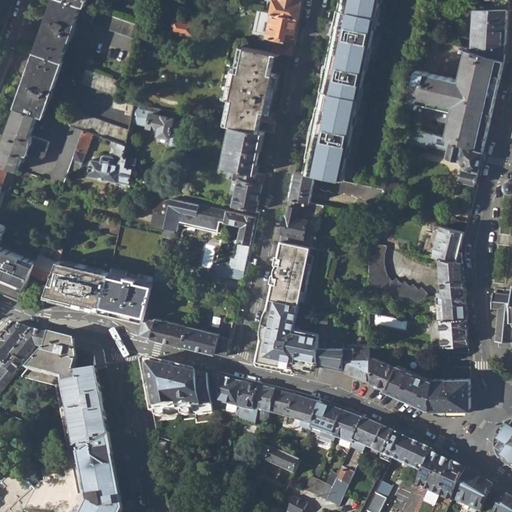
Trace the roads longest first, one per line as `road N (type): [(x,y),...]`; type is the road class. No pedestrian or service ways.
road 1 (residential): [(318,0),(239,369)]
road 2 (residential): [(498,404),(486,364),(480,260),(500,150)]
road 3 (secondary): [(239,369),(333,390),(454,447),(471,442)]
road 4 (residential): [(155,511),(121,340)]
road 5 (secondary): [(121,340),(239,369)]
